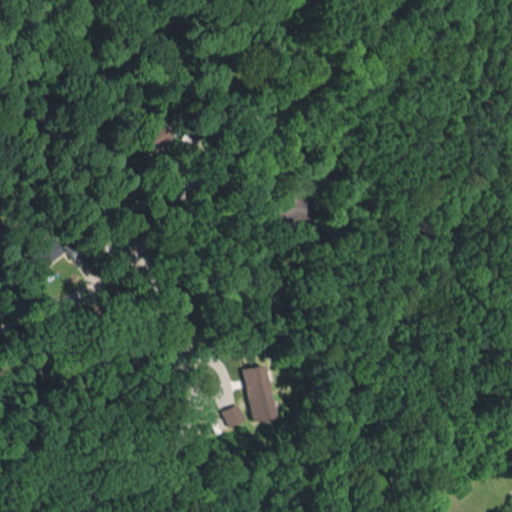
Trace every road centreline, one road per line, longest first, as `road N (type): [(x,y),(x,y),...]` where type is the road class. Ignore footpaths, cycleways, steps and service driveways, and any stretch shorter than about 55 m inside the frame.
road 1 (residential): [(0,331),(140,252),(232,145),(383,0)]
road 2 (residential): [(140,252),(186,358),(191,425),(129,511)]
